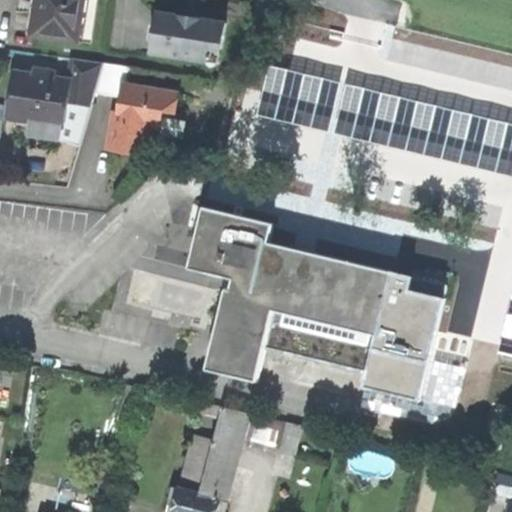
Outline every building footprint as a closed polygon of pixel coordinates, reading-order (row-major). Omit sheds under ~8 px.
[(84,0),(38,0),(38,7),(34,35),(79,42),(84,0)] [(184,11),(183,17),(197,19),(198,13),(191,12),(184,11)] [(155,26),(153,41),(151,54),(207,62),(209,48),(222,50),(226,24),(197,19),(183,17),(157,13),(155,26)] [(220,64),(222,50),(209,48),(207,62),(220,64)] [(68,82),(65,102),(91,104),(95,93),(105,63),(72,58),(68,82)] [(95,93),(122,97),(124,84),(128,85),(131,66),(105,63),(95,93)] [(33,69),(32,76),(55,80),(56,72),(33,69)] [(61,125),(65,102),(68,82),(55,80),(32,76),(16,74),(9,117),(19,119),(30,121),(61,125)] [(179,93),(128,85),(124,84),(122,97),(119,113),(116,129),(112,128),(109,149),(132,153),(133,145),(147,147),(150,128),(160,129),(163,111),(176,113),(179,93)] [(79,145),(91,104),(65,102),(61,125),(59,140),(79,145)] [(59,140),(61,125),(30,121),(28,135),(59,140)] [(208,369),(257,381),(274,310),(377,337),(374,349),(428,362),(445,299),(409,290),(412,278),(270,243),(275,223),(204,207),(189,269),(235,280),(234,284),(233,289),(228,288),(208,369)] [(160,279),(156,304),(195,312),(200,286),(160,279)] [(119,420),(130,423),(140,389),(128,386),(119,420)] [(202,409),(221,414),(223,406),(204,401),(202,409)] [(245,440),(252,413),(223,406),(221,414),(214,439),(201,493),(220,498),(236,437),(245,440)] [(245,440),(281,448),(287,422),(252,413),(245,440)] [(287,422),(281,448),(280,451),(297,455),(304,426),(287,422)] [(180,488),(201,493),(214,439),(194,434),(180,488)] [(94,498),(107,502),(114,477),(101,473),(94,498)] [(177,502),(180,488),(174,486),(170,501),(177,502)] [(196,511),(201,493),(180,488),(177,502),(174,511),(196,511)] [(216,511),(220,498),(201,493),(196,511),(216,511)] [(225,511),(229,500),(220,498),(216,511),(225,511)]
